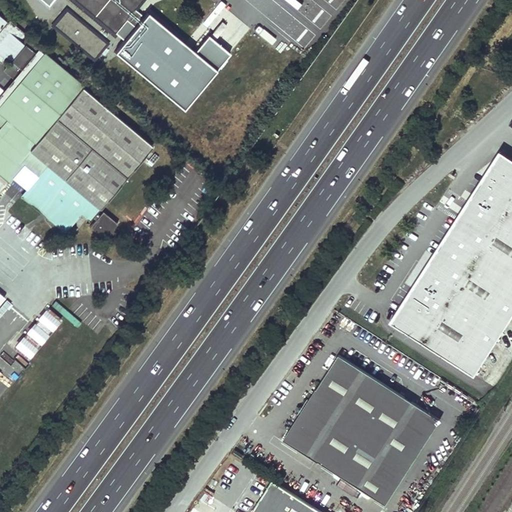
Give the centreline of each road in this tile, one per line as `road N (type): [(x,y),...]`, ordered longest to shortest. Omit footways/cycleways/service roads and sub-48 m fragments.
road 1 (motorway): [(419,0),(51,511)]
road 2 (motorway): [(94,511),(461,0)]
road 3 (unclassified): [(172,511),(399,202),(511,101)]
road 4 (unknown): [(378,511),(266,432),(337,345),(445,410),(445,432),(405,500)]
